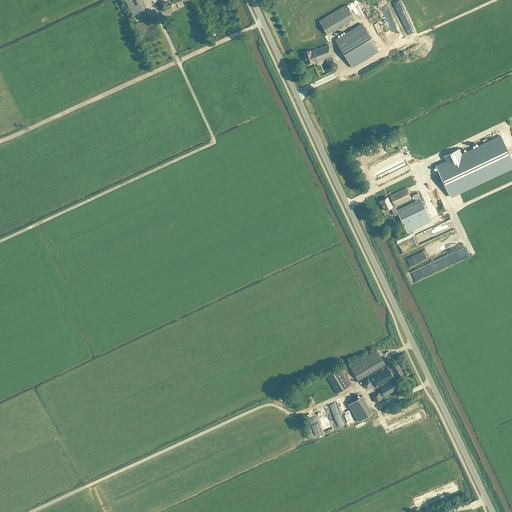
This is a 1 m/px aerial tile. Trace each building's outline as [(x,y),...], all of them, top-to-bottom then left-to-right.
[(141,0),(124,0),(133,16),(146,10),(141,0)] [(319,21),(327,35),(353,19),(345,5),(319,21)] [(402,28),(406,26),(405,24),(409,23),(407,19),(400,22),(402,28)] [(362,25),(335,41),(351,68),(378,52),(362,25)] [(314,63),(332,56),(328,45),(310,51),(310,50),(303,53),(307,65),(314,63)] [(335,72),(336,63),(327,62),(326,70),(331,70),(331,72),(335,72)] [(446,162),(436,166),(450,197),(511,167),(511,159),(501,136),(461,154),(459,149),(443,156),(446,162)] [(378,186),(410,170),(401,152),(369,168),(378,186)] [(423,186),(432,182),(426,165),(416,169),(423,186)] [(416,186),(413,178),(406,182),(409,189),(416,186)] [(396,205),(396,206),(411,199),(406,188),(389,196),(390,198),(388,199),(387,197),(379,201),(381,205),(382,205),(385,211),(392,208),(392,207),(396,205)] [(420,198),(396,210),(397,212),(398,214),(407,232),(431,220),(420,198)] [(407,242),(396,246),(398,253),(409,249),(407,242)] [(424,251),(401,261),(405,270),(419,265),(418,261),(427,257),(424,251)] [(376,350),(349,366),(358,381),(381,367),(383,371),(372,378),(377,388),(391,380),(392,381),(380,388),(384,397),(391,393),(399,388),(394,378),(393,376),(395,375),(396,377),(403,373),(398,364),(391,368),(391,369),(389,370),(388,368),(384,370),(382,366),(385,365),(376,350)] [(336,394),(349,386),(339,370),(326,377),(336,394)] [(371,396),(375,403),(382,400),(378,392),(371,396)] [(349,406),(358,424),(373,416),(363,398),(349,406)] [(417,404),(394,413),(397,418),(419,409),(417,404)] [(322,434),(329,432),(322,411),(316,413),(322,434)] [(412,417),(414,422),(423,418),(422,413),(412,417)]
